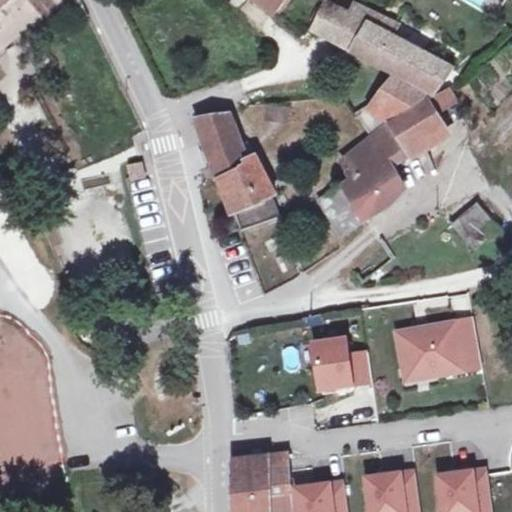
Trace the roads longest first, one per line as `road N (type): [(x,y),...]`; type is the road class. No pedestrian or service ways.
road 1 (unclassified): [(219,447),(218,383),(191,229),(99,0)]
road 2 (residential): [(219,447),(511,419)]
